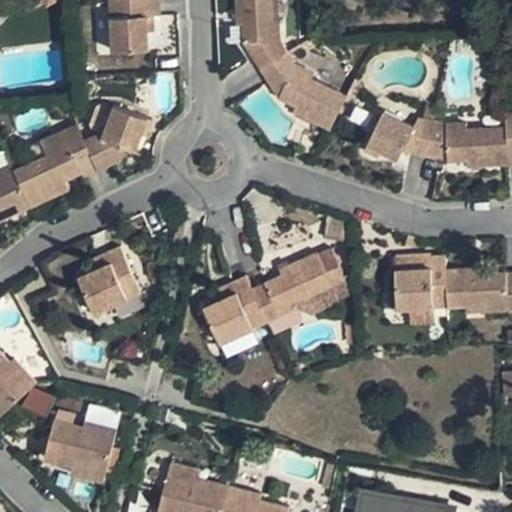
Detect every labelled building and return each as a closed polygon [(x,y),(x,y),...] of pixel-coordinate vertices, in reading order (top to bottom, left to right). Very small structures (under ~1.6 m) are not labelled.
[(106,0),(109,51),(146,49),(145,43),(145,31),(144,14),(150,14),(158,14),(157,0),(106,0)] [(234,0),(235,25),(241,25),(242,43),(279,98),(297,107),(294,113),(330,130),(346,98),(311,80),(313,75),(297,67),(279,42),(276,0),(234,0)] [(81,178),(119,160),(124,148),(131,152),(137,136),(143,121),(110,108),(98,139),(93,136),(81,141),(75,126),(36,144),(42,157),(11,172),(8,166),(0,169),(0,220),(0,219),(0,212),(24,202),(27,208),(66,190),(63,183),(60,176),(77,169),(80,175),(81,178)] [(467,125),(445,126),(416,120),(414,127),(382,113),(367,146),(380,152),(399,160),(401,153),(446,163),(467,162),(467,168),(511,165),(511,115),(506,116),(506,130),(467,132),(467,125)] [(143,121),(137,136),(143,138),(149,123),(143,121)] [(380,152),(367,146),(364,154),(365,154),(377,159),(380,152)] [(77,169),(60,176),(63,183),(80,175),(77,169)] [(0,212),(0,219),(0,220),(27,208),(24,202),(0,212)] [(180,213),(172,245),(178,247),(186,214),(180,213)] [(350,231),(326,226),(323,239),(347,244),(350,231)] [(138,296),(118,251),(104,258),(108,267),(77,282),(93,316),(138,296)] [(331,290),(343,283),(330,255),(317,260),(316,258),(278,276),(280,280),(252,293),(246,280),(232,286),(236,296),(224,302),(203,312),(220,346),(251,332),(297,310),(295,306),(331,290)] [(488,314),(511,312),(511,275),(489,277),(488,271),(447,273),(446,258),(396,261),(398,310),(412,310),(434,309),(466,307),(487,306),(488,314)] [(236,296),(232,286),(219,292),(224,302),(236,296)] [(331,290),(295,306),(297,310),(310,318),(338,305),(331,290)] [(487,306),(466,307),(466,315),(488,314),(487,306)] [(434,309),(412,310),(413,327),(435,326),(434,309)] [(251,332),(220,346),(220,366),(258,348),(251,332)] [(0,418),(34,388),(11,363),(8,366),(0,357),(0,418)] [(108,463),(114,435),(82,428),(81,432),(51,426),(43,465),(71,471),(74,472),(75,467),(83,469),(80,481),(102,486),(100,496),(113,499),(117,480),(105,477),(108,463)] [(105,477),(117,480),(120,466),(108,463),(105,477)] [(80,481),(83,469),(75,467),(74,472),(71,471),(70,479),(80,481)] [(165,481),(194,488),(195,484),(197,474),(168,467),(165,481)] [(262,499),(195,484),(194,488),(165,481),(158,511),(287,511),(288,511),(260,505),(262,499)] [(452,511),(454,504),(356,488),(352,511),(452,511)]
